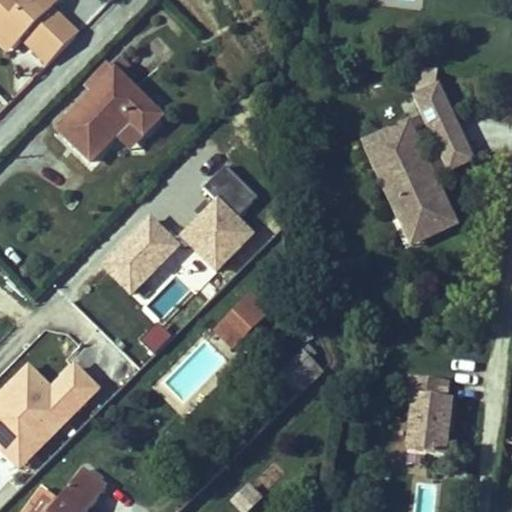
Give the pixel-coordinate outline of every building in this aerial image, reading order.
[(80,34),(54,8),(44,18),(27,3),(24,0),(0,0),(0,37),(13,51),(22,41),(33,30),(43,40),(32,51),(48,66),(80,34)] [(54,8),(60,3),(56,0),(29,0),(27,3),(44,18),(54,8)] [(32,51),(43,40),(33,30),(22,41),(32,51)] [(13,51),(0,37),(0,45),(9,54),(13,51)] [(132,69),(120,57),(88,89),(94,96),(116,72),(123,78),(132,69)] [(437,88),(439,72),(419,70),(416,98),(437,88)] [(163,118),(123,78),(116,72),(94,96),(59,131),(92,163),(117,138),(132,123),(145,136),(163,118)] [(453,116),(439,87),(437,88),(416,98),(425,117),(429,127),(453,116)] [(474,161),(453,116),(429,127),(443,156),(428,163),(436,179),(474,161)] [(429,127),(425,117),(410,124),(414,133),(429,127)] [(130,151),(145,136),(132,123),(117,138),(130,151)] [(414,133),(410,124),(393,132),(397,141),(414,133)] [(450,210),(436,179),(428,163),(414,133),(397,141),(393,132),(366,145),(386,187),(393,184),(420,243),(445,231),(437,216),(450,210)] [(151,220),(101,270),(131,302),(181,251),(187,251),(217,279),(255,240),(239,222),(257,202),(226,170),(204,193),(215,204),(179,242),(172,241),(151,220)] [(420,243),(393,184),(386,187),(414,246),(420,243)] [(457,225),(450,210),(437,216),(445,231),(457,225)] [(143,307),(161,322),(189,291),(171,275),(143,307)] [(248,338),(228,319),(215,331),(235,351),(248,338)] [(312,384),(324,373),(311,360),(317,355),(311,348),(281,374),(300,395),(312,384)] [(52,385),(29,364),(0,393),(0,450),(21,472),(103,389),(75,363),(52,385)] [(446,458),(453,401),(447,400),(449,383),(411,379),(409,396),(415,397),(408,453),(446,458)] [(77,511),(79,511),(80,511),(90,511),(107,489),(83,471),(56,508),(53,511),(77,511)] [(243,511),(248,511),(261,500),(249,487),(233,502),(243,511)] [(53,511),(56,508),(44,500),(35,511),(53,511)]
